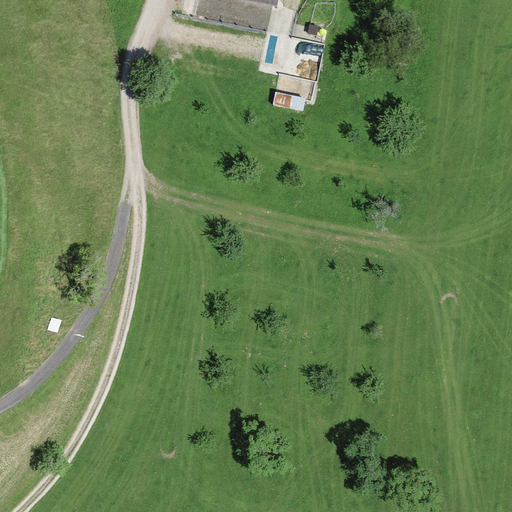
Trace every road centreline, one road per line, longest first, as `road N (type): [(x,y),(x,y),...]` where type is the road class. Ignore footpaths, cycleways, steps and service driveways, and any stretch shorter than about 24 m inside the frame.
road 1 (track): [(153,0),(129,79),(136,167),(99,299),(40,377),(0,405)]
road 2 (track): [(136,167),(139,240),(116,356),(64,464),(20,511)]
